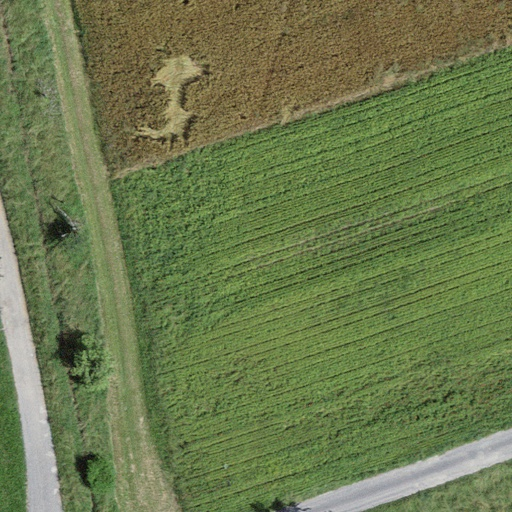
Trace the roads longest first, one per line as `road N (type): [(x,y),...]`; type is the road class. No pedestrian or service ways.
road 1 (track): [(320,511),(511,440)]
road 2 (track): [(36,511),(0,328)]
